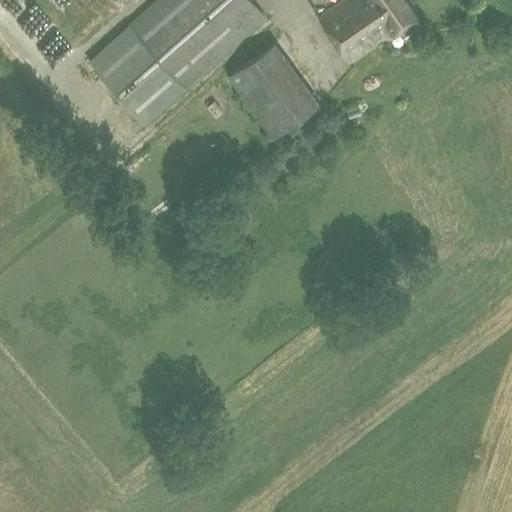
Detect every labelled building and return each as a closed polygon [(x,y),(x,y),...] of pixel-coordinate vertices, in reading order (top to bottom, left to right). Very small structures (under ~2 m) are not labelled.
[(56,74),(77,56),(37,8),(39,7),(33,0),(0,0),(1,1),(0,1),(0,6),(25,37),(35,29),(51,48),(42,56),(56,74)] [(155,0),(89,59),(146,124),(267,16),(253,0),(155,0)] [(344,0),(320,16),(338,44),(342,32),(379,6),(387,17),(407,3),(405,0),(344,0)] [(338,44),(348,59),(396,27),(403,37),(419,26),(412,17),(415,15),(407,3),(387,17),(379,6),(342,32),(338,44)] [(278,132),(283,138),(289,133),(286,128),(292,124),(297,130),(312,118),(308,112),(311,109),(312,111),(317,108),(316,105),(321,102),(275,40),(228,74),(273,135),(278,132)]
